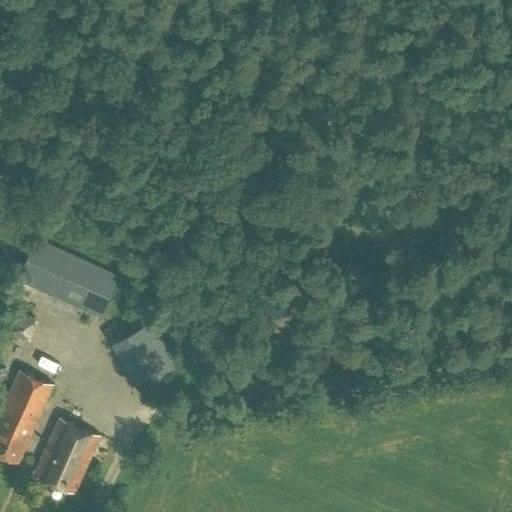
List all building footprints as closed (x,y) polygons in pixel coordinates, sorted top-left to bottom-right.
[(100,315),(119,273),(35,236),(17,278),(100,315)] [(38,319),(17,310),(7,331),(29,341),(38,319)] [(137,385),(181,360),(156,316),(112,341),(137,385)] [(0,453),(17,461),(51,384),(19,370),(0,412),(0,453)] [(74,492),(99,435),(58,417),(33,474),(74,492)]
